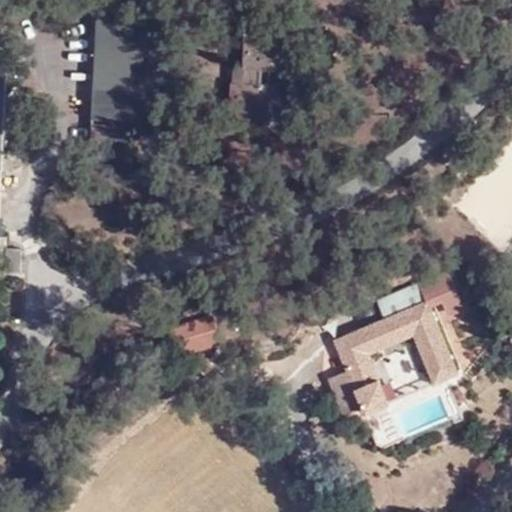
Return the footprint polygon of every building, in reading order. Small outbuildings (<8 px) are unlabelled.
[(97,0),(92,119),(111,119),(138,121),(143,0),(97,0)] [(229,117),(264,118),(267,70),(279,70),(282,22),(246,21),(244,68),(243,83),(230,82),(229,117)] [(231,67),(230,82),(243,83),(244,68),(231,67)] [(267,70),(264,118),(284,120),(287,71),(279,70),(267,70)] [(109,143),(111,119),(92,119),(91,142),(109,143)] [(19,245),(4,245),(4,256),(3,269),(18,270),(19,245)] [(457,290),(449,268),(417,282),(425,301),(386,317),(335,339),(346,365),(329,373),(346,412),(362,405),(365,409),(390,398),(369,349),(411,331),(432,381),(458,370),(429,302),(457,290)] [(425,301),(417,282),(378,298),(386,317),(425,301)] [(114,299),(103,302),(96,309),(91,322),(92,334),(98,344),(110,351),(123,351),(134,347),(141,338),(144,326),(140,313),(134,305),(126,300),(114,299)] [(212,316),(193,321),(195,332),(214,327),(212,316)] [(195,332),(193,321),(176,325),(178,336),(195,332)] [(72,338),(61,340),(48,354),(46,368),(50,379),(59,388),(72,392),(85,389),(93,383),(99,372),(99,361),(94,349),(84,340),(72,338)]
